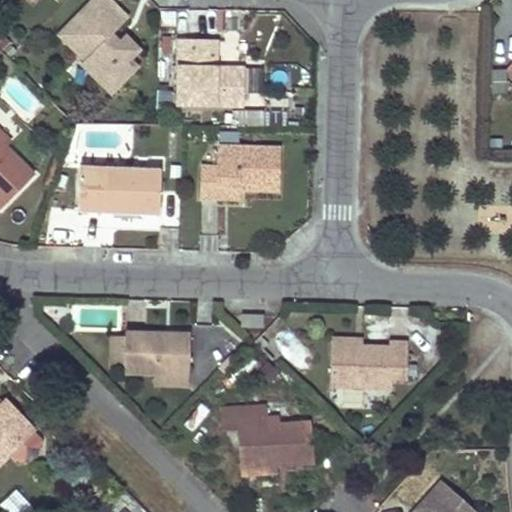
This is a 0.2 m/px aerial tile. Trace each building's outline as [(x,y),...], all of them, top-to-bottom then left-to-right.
[(23,0),(33,8),(40,0),(23,0)] [(101,3),(60,43),(87,69),(90,65),(99,75),(92,81),(105,94),(117,94),(138,73),(130,66),(139,57),(125,43),(118,50),(111,43),(126,28),(101,3)] [(0,49),(8,54),(15,40),(0,31),(0,49)] [(216,54),(179,52),(178,117),(243,120),(245,82),(214,81),(216,54)] [(10,70),(0,60),(0,80),(3,78),(10,70)] [(99,75),(90,65),(87,69),(83,72),(92,81),(99,75)] [(245,92),(261,92),(262,66),(246,66),(245,92)] [(490,68),(491,94),(505,94),(505,68),(490,68)] [(10,70),(3,78),(13,87),(19,80),(10,70)] [(0,137),(0,150),(8,158),(14,152),(0,137)] [(0,150),(0,219),(1,221),(35,185),(8,158),(0,150)] [(278,162),(218,160),(217,180),(201,179),(200,213),(216,214),(217,202),(239,203),(277,205),(278,162)] [(161,229),(163,184),(80,181),(78,226),(161,229)] [(239,203),(217,202),(216,214),(239,215),(239,203)] [(264,316),(243,315),(242,328),(263,329),(264,316)] [(199,348),(136,346),(136,351),(122,350),(121,381),(135,381),(135,386),(164,387),(198,388),(199,348)] [(340,357),(371,358),(372,350),(341,350),(340,357)] [(371,358),(340,357),(339,402),(403,404),(403,394),(417,395),(418,353),(397,352),(397,359),(371,358)] [(198,388),(164,387),(164,397),(198,398),(198,388)] [(0,446),(8,454),(32,430),(4,399),(0,401),(0,446)] [(274,419),(232,421),(235,442),(248,441),(250,480),(321,476),(320,446),(319,437),(290,438),(275,439),(275,429),(274,419)] [(275,429),(275,439),(290,438),(290,429),(275,429)] [(330,446),(320,446),(321,476),(342,458),(330,446)] [(479,511),(454,489),(434,511),(479,511)] [(115,511),(116,510),(102,502),(96,511),(115,511)]
